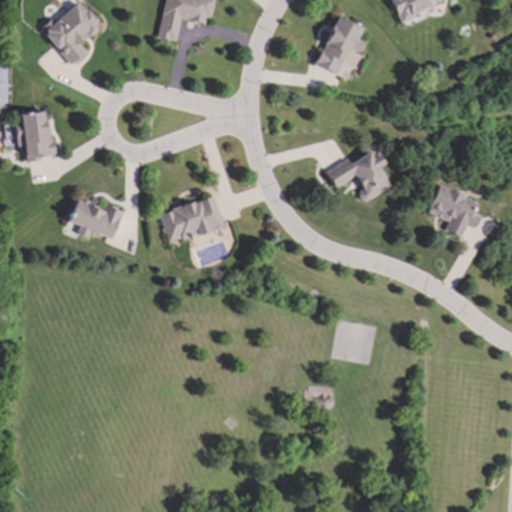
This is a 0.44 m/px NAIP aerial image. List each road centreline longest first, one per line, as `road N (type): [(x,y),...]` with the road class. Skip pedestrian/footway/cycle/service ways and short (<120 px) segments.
road 1 (residential): [(283,0),(248,90),(248,119),(271,194),(297,233),(334,256),(443,296),(511,344)]
road 2 (residential): [(248,119),(119,98),(106,128),(118,151),(142,157),(248,119)]
